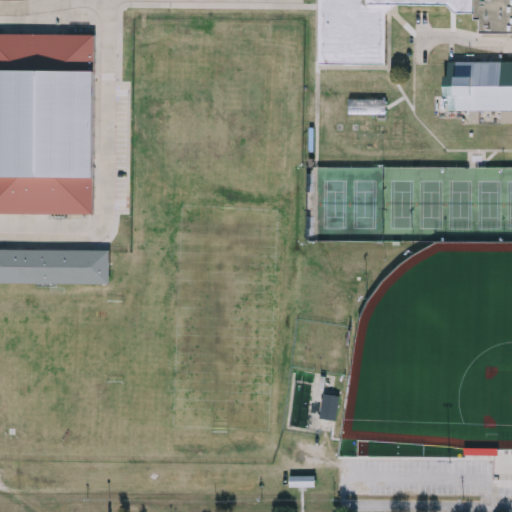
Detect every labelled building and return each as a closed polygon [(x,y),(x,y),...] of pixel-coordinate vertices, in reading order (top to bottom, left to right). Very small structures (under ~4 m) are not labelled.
[(511,0),(511,33),(484,33),(485,20),(478,20),(478,13),(459,13),(451,4),(398,4),(388,13),(387,64),(321,63),(322,7),(322,0),(511,0)] [(0,32),(0,215),(96,215),(97,33),(0,32)] [(448,110),(466,110),(466,125),(511,124),(511,63),(448,64),(448,110)] [(0,248),(112,248),(112,284),(0,283),(0,248)] [(340,395),(323,393),(321,418),(337,420),(340,395)]
